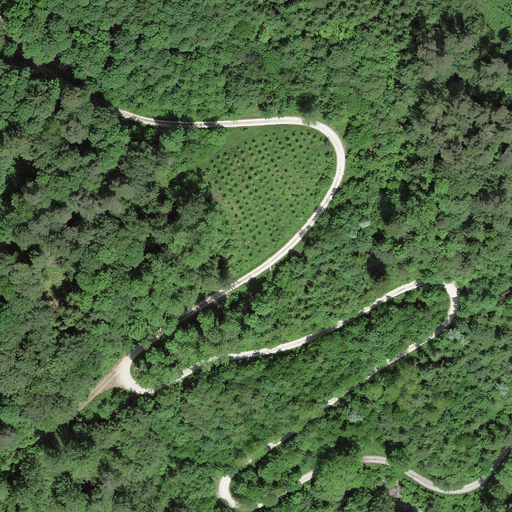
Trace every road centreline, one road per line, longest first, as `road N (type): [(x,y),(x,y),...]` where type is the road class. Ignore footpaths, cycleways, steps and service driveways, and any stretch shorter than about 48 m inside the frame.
road 1 (track): [(511,442),(480,482),(454,491),(391,462),(364,459),(318,471),(244,509),(228,501),(228,473),(442,327),(458,292),(440,280),(416,283),(300,342),(202,365),(155,388),(131,386),(121,378),(132,354),(274,260),(334,192),(343,158),(317,125),(294,119),(176,125),(134,118),(27,56),(11,36),(1,0)]
road 2 (track): [(121,378),(54,432),(0,454)]
